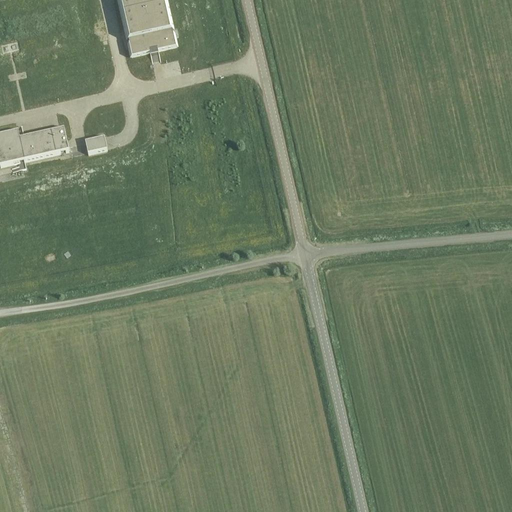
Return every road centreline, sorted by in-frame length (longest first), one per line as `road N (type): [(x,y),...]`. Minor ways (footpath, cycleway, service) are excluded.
road 1 (unclassified): [(0,312),(304,255)]
road 2 (tertiary): [(361,511),(304,255)]
road 3 (tertiary): [(304,255),(246,0)]
road 4 (unclassified): [(304,255),(511,235)]
road 5 (unknown): [(137,90),(0,124)]
road 6 (unknown): [(137,90),(260,60)]
